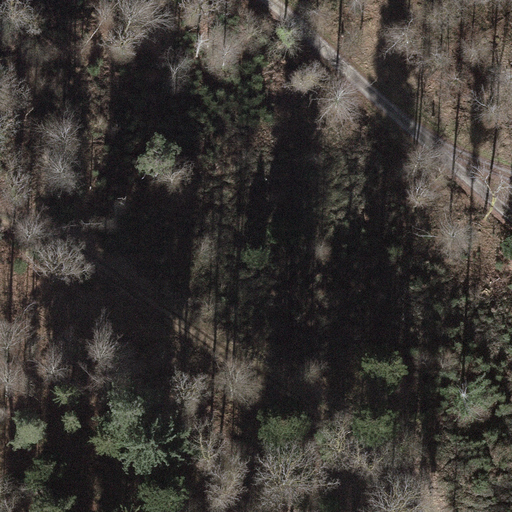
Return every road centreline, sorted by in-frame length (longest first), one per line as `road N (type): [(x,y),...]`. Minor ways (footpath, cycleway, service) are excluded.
road 1 (track): [(425,511),(394,469),(344,430),(61,244),(0,218)]
road 2 (track): [(511,209),(275,0)]
